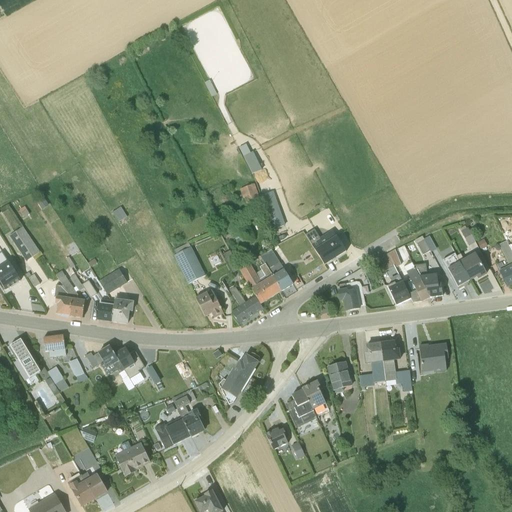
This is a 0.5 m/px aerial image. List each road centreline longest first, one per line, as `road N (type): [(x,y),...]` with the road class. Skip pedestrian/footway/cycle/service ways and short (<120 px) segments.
road 1 (tertiary): [(282,333),(129,338),(0,318)]
road 2 (tertiary): [(511,302),(310,330)]
road 3 (residential): [(275,385),(228,438),(118,511)]
road 4 (residential): [(396,238),(291,305),(282,333)]
